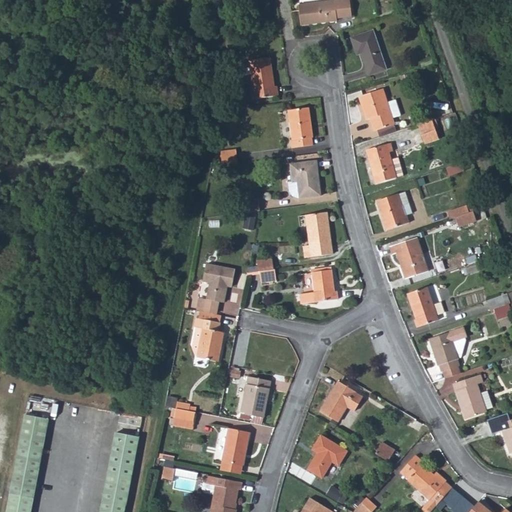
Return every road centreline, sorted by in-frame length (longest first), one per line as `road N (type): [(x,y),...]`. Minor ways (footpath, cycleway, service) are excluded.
road 1 (unclassified): [(511,236),(430,0)]
road 2 (residential): [(511,487),(466,465),(382,304)]
road 3 (residential): [(382,304),(344,192),(325,81)]
road 4 (residential): [(321,346),(282,435),(263,511)]
